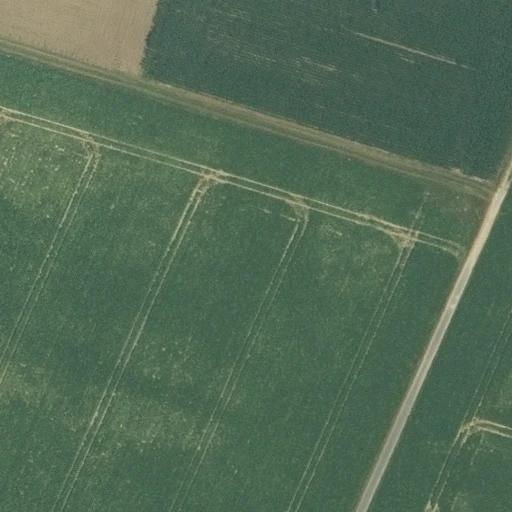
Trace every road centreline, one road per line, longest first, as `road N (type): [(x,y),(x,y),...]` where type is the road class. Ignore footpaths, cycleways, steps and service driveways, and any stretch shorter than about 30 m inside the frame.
road 1 (track): [(0,45),(498,199)]
road 2 (track): [(498,199),(362,511)]
